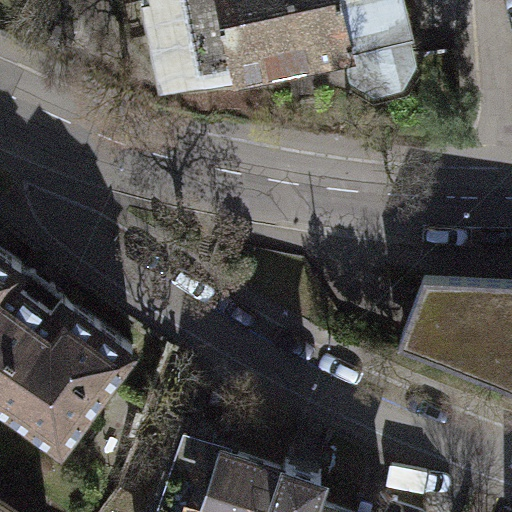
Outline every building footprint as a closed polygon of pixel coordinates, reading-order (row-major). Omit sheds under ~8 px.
[(143,0),(146,12),(150,30),(161,28),(170,71),(237,65),(275,57),(350,42),(355,67),(373,82),(401,77),(408,56),(403,31),(408,29),(401,0),(143,0)] [(0,393),(62,441),(138,337),(0,240),(0,393)] [(511,277),(426,270),(399,340),(448,361),(511,387),(511,277)] [(229,440),(183,424),(152,511),(360,511),(312,495),(322,469),(286,456),(283,466),(227,447),(229,440)] [(0,511),(24,511),(0,496),(0,511)] [(391,498),(386,511),(420,511),(422,508),(391,498)]
